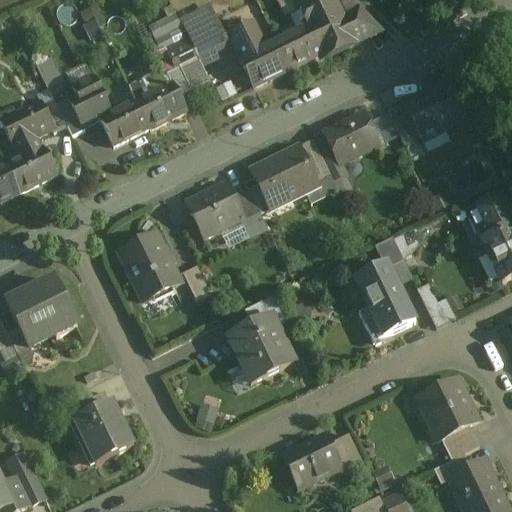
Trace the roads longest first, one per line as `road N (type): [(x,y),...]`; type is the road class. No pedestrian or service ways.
road 1 (residential): [(511,7),(69,224)]
road 2 (residential): [(189,472),(472,338),(511,422)]
road 3 (residential): [(69,224),(189,472)]
